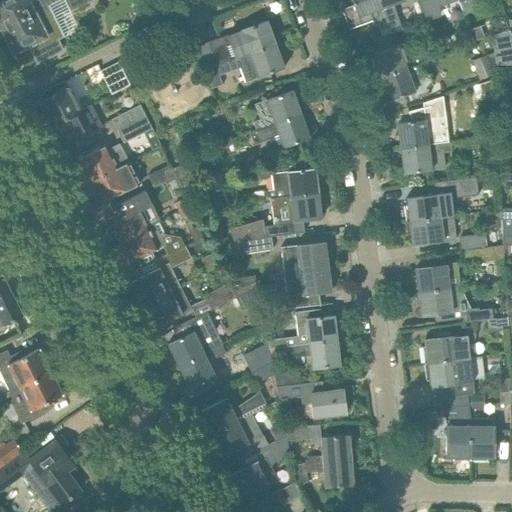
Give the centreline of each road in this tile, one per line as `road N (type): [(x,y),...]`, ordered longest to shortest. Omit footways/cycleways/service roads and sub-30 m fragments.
road 1 (residential): [(397,490),(351,125),(303,0)]
road 2 (residential): [(184,511),(0,143)]
road 3 (residential): [(0,103),(215,0)]
